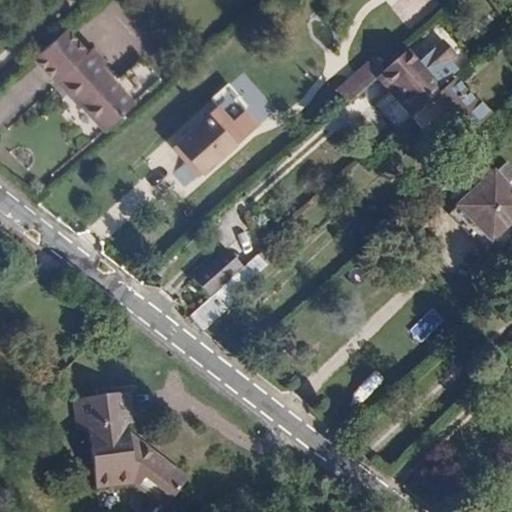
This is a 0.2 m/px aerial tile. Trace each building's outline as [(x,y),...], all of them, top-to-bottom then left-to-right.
[(86,51),(64,26),(54,35),(33,54),(55,79),(86,51)] [(412,67),(432,90),(455,69),(435,46),(412,67)] [(86,51),(55,79),(72,99),(76,97),(103,126),(132,101),(86,51)] [(374,82),(382,91),(410,66),(402,57),(374,82)] [(116,72),(124,90),(152,78),(144,60),(116,72)] [(361,63),(331,88),(343,102),(373,76),(361,63)] [(388,94),(408,117),(411,114),(428,99),(434,93),(432,90),(412,67),(410,66),(382,91),(380,93),(385,98),(388,94)] [(476,104),(452,77),(434,93),(428,99),(411,114),(415,118),(420,115),(427,122),(443,108),(455,122),(460,116),(470,125),(479,117),(470,109),(476,104)] [(372,84),(380,93),(382,91),(374,82),(372,84)] [(480,100),(476,104),(470,109),(479,117),(488,109),(480,100)] [(178,141),(204,169),(233,143),(207,115),(178,141)] [(196,176),(204,169),(178,141),(171,147),(196,176)] [(511,189),(495,171),(460,202),(492,237),(511,219),(511,189)] [(511,219),(492,237),(460,202),(451,211),(487,251),(511,229),(511,219)] [(193,274),(211,295),(240,269),(241,268),(222,248),(193,274)] [(250,260),(259,270),(266,264),(257,254),(250,260)] [(189,315),(201,331),(228,308),(224,304),(259,270),(250,260),(241,268),(240,269),(211,295),(189,315)] [(432,311),(408,328),(416,340),(440,324),(432,311)] [(164,508),(189,479),(131,430),(131,420),(128,420),(125,390),(81,394),(83,425),(92,424),(98,485),(133,482),(164,508)]
